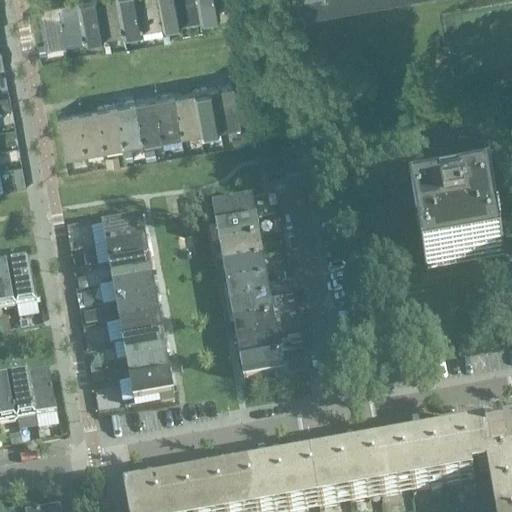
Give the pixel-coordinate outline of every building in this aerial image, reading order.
[(63,41),(56,0),(37,4),(44,44),(63,41)] [(76,0),(58,0),(56,0),(63,41),(82,37),(76,0)] [(96,0),(76,0),(82,37),(102,34),(96,0)] [(116,0),(96,0),(102,34),(121,30),(116,0)] [(136,0),(116,0),(121,30),(141,27),(136,0)] [(156,0),(136,0),(141,27),(160,23),(156,0)] [(176,0),(156,0),(160,23),(180,20),(176,0)] [(196,0),(176,0),(180,20),(199,16),(196,0)] [(216,0),(196,0),(199,16),(219,13),(216,0)] [(231,83),(212,86),(219,126),(238,123),(231,83)] [(212,86),(193,90),(200,130),(219,126),(212,86)] [(193,90),(173,93),(180,133),(200,130),(193,90)] [(173,93),(154,97),(161,137),(180,133),(173,93)] [(154,97),(134,100),(141,140),(161,137),(154,97)] [(134,100),(115,104),(122,144),(141,140),(134,100)] [(115,104),(95,107),(102,147),(122,144),(115,104)] [(95,107),(76,111),(83,151),(102,147),(95,107)] [(83,151),(76,111),(56,114),(64,154),(83,151)] [(415,206),(427,275),(505,261),(492,192),(415,206)] [(213,207),(216,226),(256,219),(253,200),(213,207)] [(216,226),(220,246),(260,239),(256,219),(216,226)] [(103,227),(106,246),(146,239),(143,220),(103,227)] [(106,246),(110,266),(150,259),(146,239),(106,246)] [(220,246),(223,265),(263,258),(260,239),(220,246)] [(223,265),(227,285),(267,277),(263,258),(223,265)] [(110,266),(113,285),(153,278),(150,259),(110,266)] [(30,266),(11,269),(18,309),(37,306),(30,266)] [(11,269),(0,271),(0,312),(18,309),(11,269)] [(227,285),(230,304),(270,297),(267,277),(227,285)] [(113,285),(116,305),(157,297),(153,278),(113,285)] [(116,305),(120,324),(160,317),(157,297),(116,305)] [(230,304),(234,324),(274,316),(270,297),(230,304)] [(234,324),(237,343),(277,336),(274,316),(234,324)] [(120,324),(123,344),(164,336),(160,317),(120,324)] [(123,344),(127,363),(167,356),(164,336),(123,344)] [(237,343),(241,362),(281,355),(277,336),(237,343)] [(281,355),(241,362),(244,382),(284,375),(281,355)] [(127,363),(130,382),(171,375),(167,356),(127,363)] [(171,375),(130,382),(134,402),(174,395),(171,375)] [(50,376),(30,379),(38,420),(57,416),(50,376)] [(30,379),(11,383),(18,423),(38,420),(30,379)] [(11,383),(0,384),(0,426),(18,423),(11,383)] [(95,391),(97,406),(99,416),(112,413),(110,404),(114,403),(112,388),(95,391)] [(504,429),(495,430),(489,431),(488,421),(472,424),(474,434),(465,436),(466,441),(128,502),(127,497),(126,497),(128,511),(308,511),(475,482),(474,476),(494,473),(501,511),(511,511),(511,458),(510,459),(504,429)]
